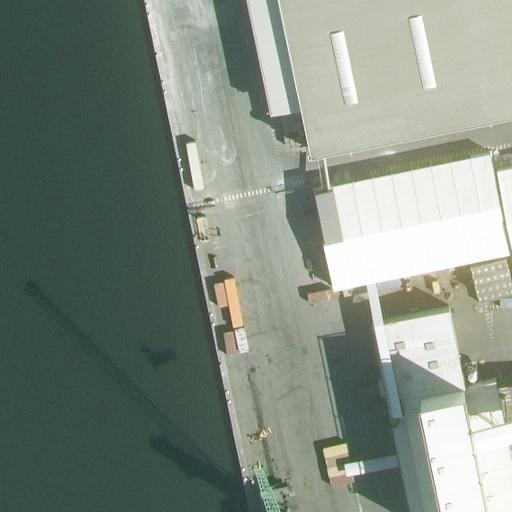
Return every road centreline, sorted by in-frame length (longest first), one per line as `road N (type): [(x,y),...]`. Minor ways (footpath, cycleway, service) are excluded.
road 1 (unknown): [(331,511),(266,222)]
road 2 (unknown): [(217,0),(266,222)]
road 3 (unknown): [(266,222),(471,165)]
road 4 (unknown): [(511,366),(471,165)]
